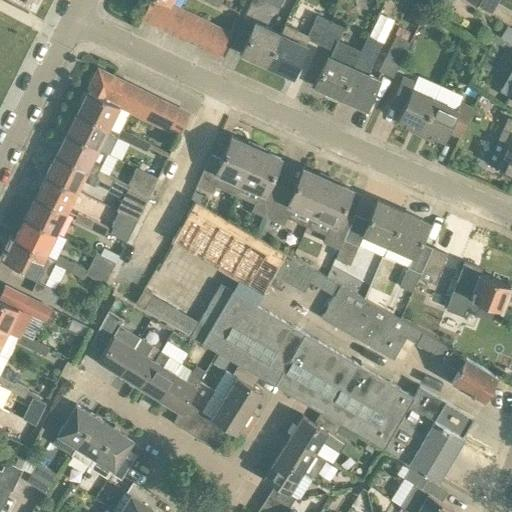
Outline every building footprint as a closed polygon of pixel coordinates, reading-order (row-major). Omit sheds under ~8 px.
[(153,25),(164,3),(157,0),(150,0),(141,19),(153,25)] [(261,0),(265,2),(279,8),(282,0),(261,0)] [(499,0),(466,0),(491,14),(499,0)] [(168,5),(164,3),(153,25),(164,30),(175,7),(169,4),(168,5)] [(175,35),(186,13),(175,7),(164,30),(175,35)] [(185,40),(197,18),(186,13),(175,35),(185,40)] [(307,35),(285,25),(284,25),(280,36),(266,66),(292,77),(305,47),(304,47),(307,40),(319,45),(329,23),(330,21),(316,15),(307,35)] [(196,45),(207,23),(197,18),(185,40),(196,45)] [(328,58),(327,58),(314,87),(340,99),(361,51),(338,40),(343,27),(330,21),(329,23),(319,45),(331,51),(328,58)] [(207,51),(218,29),(207,23),(196,45),(207,51)] [(280,36),(255,25),(242,55),(266,66),(280,36)] [(229,34),(218,29),(207,51),(218,56),(229,34)] [(378,80),(367,75),(382,42),(368,36),(361,51),(340,99),(365,110),(378,80)] [(395,36),(378,71),(392,78),(410,43),(395,36)] [(98,70),(77,112),(108,128),(118,108),(118,107),(112,104),(101,99),(112,77),(98,70)] [(101,99),(112,104),(123,82),(112,77),(101,99)] [(418,134),(434,100),(411,90),(415,83),(402,77),(389,105),(401,111),(396,120),(415,129),(414,132),(418,134)] [(123,82),(112,104),(118,107),(118,108),(123,111),(134,88),(123,82)] [(134,116),(145,93),(134,88),(123,111),(134,116)] [(145,121),(156,98),(145,93),(134,116),(145,121)] [(156,126),(167,104),(156,98),(145,121),(156,126)] [(456,110),(434,100),(418,134),(423,136),(425,133),(443,141),(447,132),(459,137),(472,108),(459,103),(456,110)] [(166,132),(177,109),(167,104),(156,126),(166,132)] [(189,114),(177,109),(166,132),(178,137),(189,114)] [(107,152),(98,147),(108,128),(77,112),(66,134),(106,154),(107,152)] [(511,119),(507,117),(496,142),(507,147),(497,169),(511,175),(511,119)] [(130,144),(134,137),(119,130),(115,137),(130,144)] [(98,170),(106,154),(66,134),(56,155),(97,175),(95,179),(96,179),(109,186),(113,178),(98,170)] [(149,144),(134,137),(130,144),(146,151),(147,148),(149,144)] [(220,160),(210,156),(196,188),(212,195),(220,175),(240,184),(257,145),(256,145),(255,147),(251,145),(251,146),(231,137),(220,160)] [(147,148),(167,157),(169,153),(149,144),(147,148)] [(267,219),(281,187),(270,182),(280,159),(260,150),(260,149),(256,147),(257,145),(240,184),(260,192),(251,212),(267,219)] [(56,155),(45,176),(76,191),(82,180),(93,186),(96,179),(95,179),(97,175),(56,155)] [(135,168),(127,185),(128,185),(126,189),(146,200),(156,179),(135,168)] [(292,192),(281,187),(267,219),(284,226),(292,206),(312,215),(328,176),(327,178),(323,176),(322,177),(302,168),(292,192)] [(76,191),(45,176),(35,197),(66,213),(76,191)] [(339,250),(352,218),(342,213),(352,190),(331,181),(332,180),(328,179),(329,177),(328,176),(312,215),(331,223),(323,243),(339,250)] [(128,185),(127,185),(113,178),(109,186),(107,191),(121,199),(115,211),(118,212),(136,221),(146,200),(126,189),(128,185)] [(191,198),(197,202),(200,196),(194,193),(191,198)] [(66,213),(35,197),(24,218),(55,233),(66,213)] [(171,242),(174,243),(262,294),(273,274),(303,291),(309,282),(334,297),(321,319),(392,360),(405,338),(434,355),(433,356),(458,371),(451,383),(482,400),(484,397),(486,398),(492,388),(490,386),(496,375),(495,375),(494,376),(451,351),(452,349),(315,271),(315,270),(194,201),(171,242)] [(376,201),(368,221),(353,215),(352,218),(339,250),(335,259),(350,265),(363,234),(388,245),(402,212),(376,201)] [(126,241),(136,221),(118,212),(112,226),(113,227),(110,234),(126,241)] [(402,212),(388,245),(412,255),(407,267),(399,286),(412,292),(418,278),(431,248),(419,242),(427,223),(402,212)] [(88,228),(92,221),(77,214),(74,221),(88,228)] [(55,233),(24,218),(13,240),(45,255),(55,233)] [(92,221),(88,228),(104,236),(107,228),(92,221)] [(13,240),(3,262),(32,277),(31,278),(36,281),(31,292),(53,303),(59,291),(45,284),(54,264),(53,263),(55,260),(45,255),(13,240)] [(432,247),(431,248),(418,278),(435,285),(441,271),(448,253),(432,247)] [(102,249),(99,255),(107,259),(110,253),(102,249)] [(96,253),(86,270),(84,274),(85,275),(104,284),(115,263),(107,259),(99,255),(96,253)] [(67,270),(70,263),(57,257),(55,260),(53,263),(54,264),(67,270)] [(84,274),(86,270),(70,263),(67,270),(83,278),(85,275),(84,274)] [(441,271),(435,285),(501,310),(511,286),(479,273),(474,284),(441,271)] [(0,328),(7,332),(17,336),(19,337),(20,336),(30,315),(44,321),(51,309),(4,285),(0,292),(0,328)] [(259,377),(279,388),(298,399),(320,413),(320,412),(341,425),(437,480),(463,436),(462,435),(472,417),(419,386),(413,396),(362,367),(353,362),(220,286),(189,335),(238,364),(259,377)] [(151,294),(143,289),(134,304),(142,308),(151,294)] [(97,361),(118,374),(134,348),(114,336),(123,321),(112,314),(91,347),(101,353),(97,361)] [(30,348),(33,342),(30,340),(20,336),(19,337),(17,336),(15,341),(15,342),(30,348)] [(157,340),(152,347),(160,352),(164,345),(157,340)] [(47,348),(39,345),(33,342),(30,348),(44,355),(47,348)] [(146,355),(134,348),(118,374),(139,387),(161,352),(160,352),(152,347),(146,355)] [(159,399),(175,374),(163,367),(169,357),(161,352),(139,387),(159,399)] [(224,370),(229,362),(219,356),(214,364),(224,370)] [(196,386),(195,386),(204,371),(194,365),(191,370),(181,364),(175,374),(159,399),(180,412),(172,423),(183,430),(196,409),(186,402),(196,386)] [(223,398),(248,413),(262,392),(253,387),(259,377),(238,364),(232,374),(236,376),(223,398)] [(23,398),(25,393),(27,390),(13,383),(0,376),(0,386),(10,391),(23,398)] [(40,396),(27,390),(25,393),(39,400),(40,396)] [(235,434),(248,413),(223,398),(210,418),(216,422),(227,429),(235,434)] [(76,405),(52,444),(71,455),(95,417),(76,405)] [(22,419),(35,425),(41,412),(28,406),(22,419)] [(193,436),(206,415),(196,409),(183,430),(193,436)] [(334,436),(341,425),(320,412),(320,413),(313,423),(302,416),(288,437),(314,453),(321,442),(339,453),(345,442),(334,436)] [(203,442),(216,422),(210,418),(206,415),(193,436),(203,442)] [(89,467),(113,428),(95,417),(71,455),(89,467)] [(203,442),(212,447),(215,449),(227,429),(216,422),(203,442)] [(113,428),(89,467),(107,478),(110,474),(121,480),(136,455),(126,449),(132,440),(113,428)] [(314,453),(288,437),(275,458),(301,473),(311,480),(324,459),(314,453)] [(267,496),(290,508),(295,498),(288,494),(301,473),(275,458),(263,478),(274,485),(267,496)] [(37,462),(34,461),(28,472),(32,475),(27,482),(44,493),(56,474),(39,464),(37,462)] [(0,486),(11,491),(13,492),(23,472),(20,470),(5,463),(1,471),(0,470),(0,486)] [(441,502),(447,492),(428,480),(409,469),(403,480),(428,494),(416,511),(450,511),(453,509),(441,502)] [(130,495),(119,511),(157,511),(151,508),(157,498),(133,482),(126,493),(130,495)] [(0,510),(11,491),(0,486),(0,510)] [(295,511),(290,508),(267,496),(261,505),(272,511),(295,511)]
